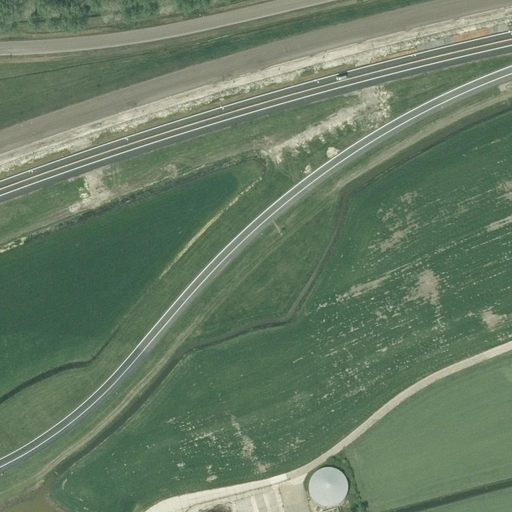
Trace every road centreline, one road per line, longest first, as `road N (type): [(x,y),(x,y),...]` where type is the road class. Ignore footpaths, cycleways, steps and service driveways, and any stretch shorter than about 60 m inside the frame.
road 1 (motorway): [(0,462),(90,400),(213,264),(324,168),(399,120),(511,69)]
road 2 (motorway): [(0,188),(269,100),(511,40)]
road 3 (motorway): [(504,0),(173,86),(0,146)]
road 4 (motorway): [(321,0),(128,40),(0,50)]
road 5 (track): [(297,476),(434,375),(511,344)]
